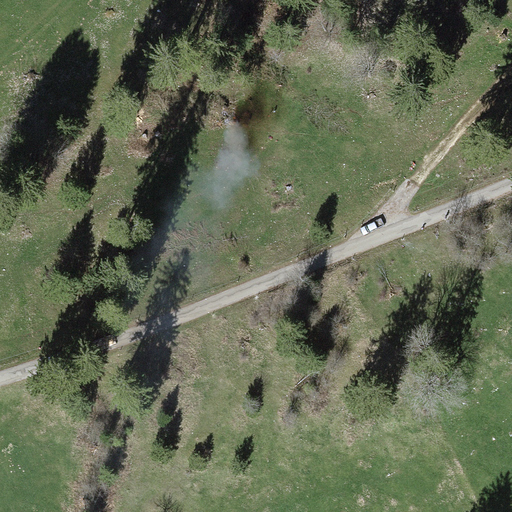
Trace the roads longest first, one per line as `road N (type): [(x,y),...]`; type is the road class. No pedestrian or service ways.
road 1 (unclassified): [(0,378),(511,190)]
road 2 (track): [(511,69),(401,195),(383,239)]
